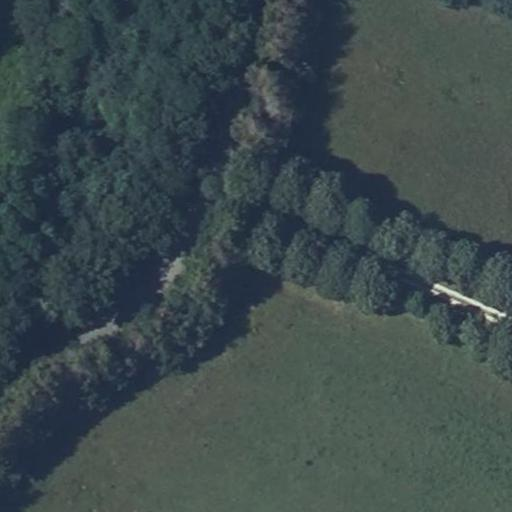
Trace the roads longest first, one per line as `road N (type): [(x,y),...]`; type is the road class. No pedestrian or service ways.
road 1 (tertiary): [(0,406),(45,361),(135,301),(187,240),(260,0)]
road 2 (unknown): [(511,297),(212,166)]
